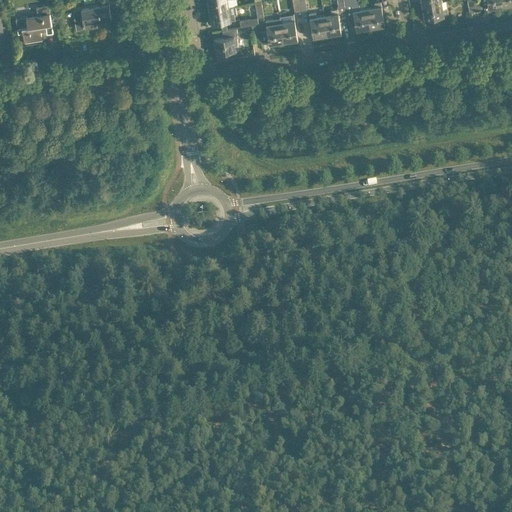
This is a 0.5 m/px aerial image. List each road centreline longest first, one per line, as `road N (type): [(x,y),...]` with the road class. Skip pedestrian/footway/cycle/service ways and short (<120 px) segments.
road 1 (tertiary): [(511,159),(223,204)]
road 2 (tertiary): [(226,221),(511,169)]
road 3 (residential): [(0,83),(129,62),(143,49),(135,0)]
road 4 (residential): [(218,70),(406,40)]
road 5 (residential): [(190,163),(157,0)]
road 6 (tertiary): [(0,249),(121,229)]
